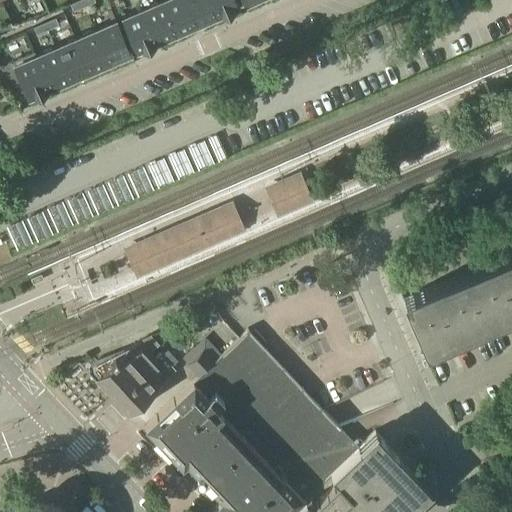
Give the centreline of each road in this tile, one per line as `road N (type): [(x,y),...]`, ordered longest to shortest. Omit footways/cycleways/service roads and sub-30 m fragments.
road 1 (residential): [(443,511),(455,485),(367,281),(366,249),(382,231),(511,176)]
road 2 (residential): [(0,125),(6,131),(313,0)]
road 3 (secondary): [(142,511),(48,409)]
